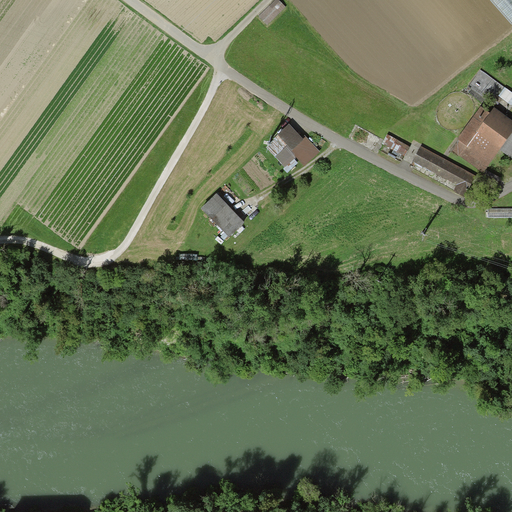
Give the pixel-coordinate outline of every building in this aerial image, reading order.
[(284,7),(277,0),(275,0),(258,17),(265,25),(284,7)] [(511,22),(511,0),(490,0),(511,24),(511,22)] [(511,132),(511,127),(492,112),(465,147),(486,165),(511,132)] [(320,147),(295,122),(267,149),(291,174),(320,147)] [(386,144),(406,155),(412,145),(391,134),(386,144)] [(458,192),(469,173),(425,146),(413,165),(458,192)] [(227,239),(243,224),(215,194),(198,209),(227,239)] [(511,206),(489,207),(490,217),(511,216),(511,206)]
